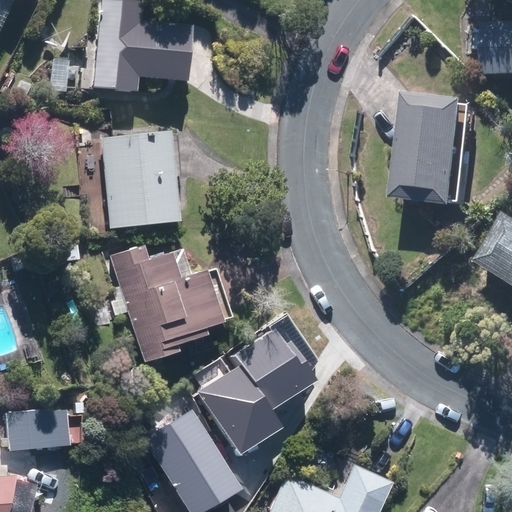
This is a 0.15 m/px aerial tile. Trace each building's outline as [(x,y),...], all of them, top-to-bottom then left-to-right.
[(136,4),(97,1),(89,88),(130,92),(131,77),(177,81),(182,29),(134,24),(136,4)] [(511,24),(485,25),(485,77),(511,76),(511,24)] [(468,102),(410,95),(398,198),(456,205),(468,102)] [(161,134),(98,140),(107,227),(170,220),(161,134)] [(511,216),(510,215),(480,262),(511,282),(511,216)] [(139,247),(108,257),(141,362),(186,348),(184,340),(199,335),(197,327),(225,318),(210,271),(187,279),(178,252),(144,263),(139,247)] [(288,420),(223,359),(162,422),(200,459),(230,428),(256,453),(288,420)] [(5,415),(8,450),(46,446),(43,412),(5,415)] [(369,511),(383,482),(347,466),(332,498),(279,474),(262,511),(369,511)]
